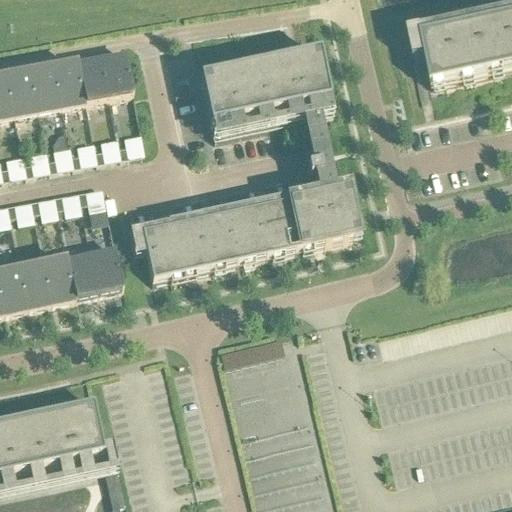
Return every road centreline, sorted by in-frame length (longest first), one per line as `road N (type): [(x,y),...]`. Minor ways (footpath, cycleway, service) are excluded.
road 1 (residential): [(191,332),(380,287),(399,272),(402,228),(347,10)]
road 2 (residential): [(0,69),(347,10)]
road 3 (residential): [(0,371),(191,332)]
road 4 (residential): [(191,332),(237,511)]
